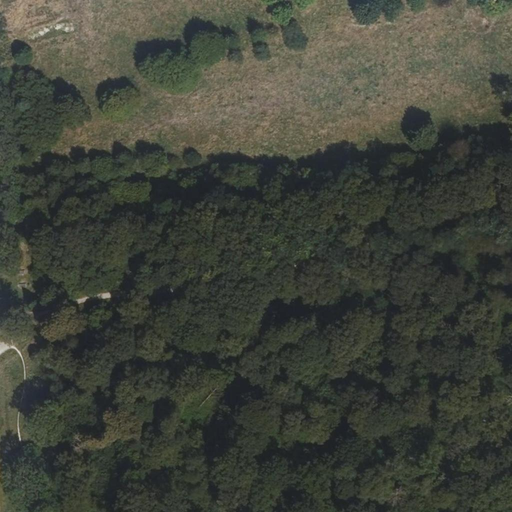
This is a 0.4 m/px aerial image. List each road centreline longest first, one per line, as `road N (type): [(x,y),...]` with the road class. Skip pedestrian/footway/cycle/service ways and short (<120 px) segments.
road 1 (unknown): [(0,349),(120,291),(220,284),(343,242),(511,214)]
road 2 (track): [(37,511),(18,427),(25,370),(13,345)]
